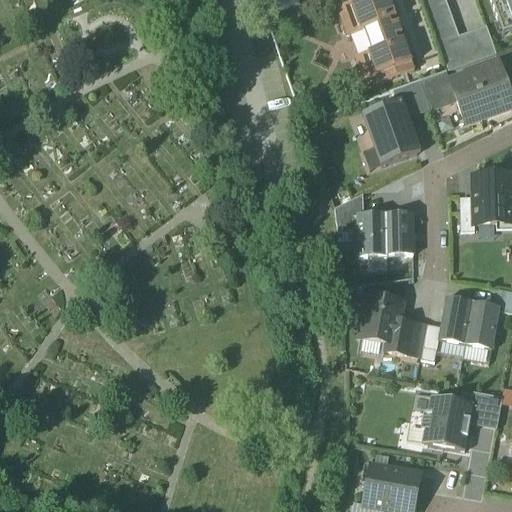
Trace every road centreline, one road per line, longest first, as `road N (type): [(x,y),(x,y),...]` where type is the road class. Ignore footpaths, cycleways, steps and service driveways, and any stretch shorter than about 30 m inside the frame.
road 1 (residential): [(232,0),(280,187)]
road 2 (residential): [(511,137),(458,162),(438,184),(432,269)]
